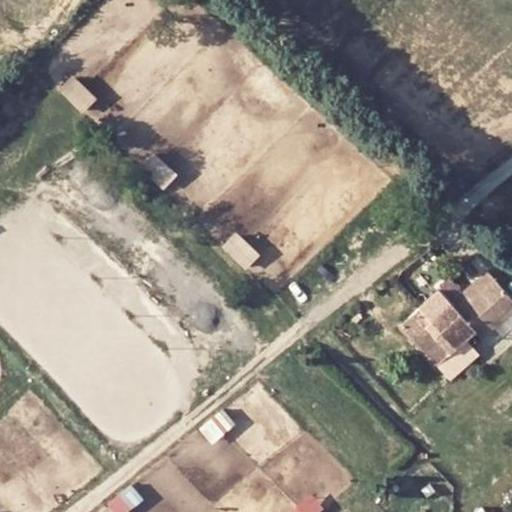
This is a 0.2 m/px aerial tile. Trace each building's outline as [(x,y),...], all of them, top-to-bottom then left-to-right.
[(118,0),(129,10),(137,0),(118,0)] [(84,109),(98,96),(76,73),(62,87),(84,109)] [(227,242),(246,265),(258,255),(239,232),(227,242)] [(485,270),(450,301),(458,310),(494,280),(485,270)] [(511,301),(494,280),(458,310),(479,334),(511,305),(511,301)] [(320,511),(326,508),(317,493),(286,511),(320,511)]
